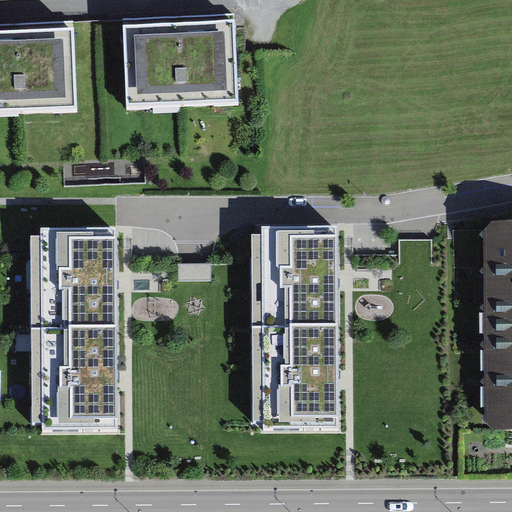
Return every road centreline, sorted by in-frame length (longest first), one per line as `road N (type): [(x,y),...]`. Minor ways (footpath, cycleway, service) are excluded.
road 1 (tertiary): [(0,505),(511,502)]
road 2 (residential): [(511,195),(382,215),(126,215)]
road 3 (residential): [(0,13),(284,2)]
